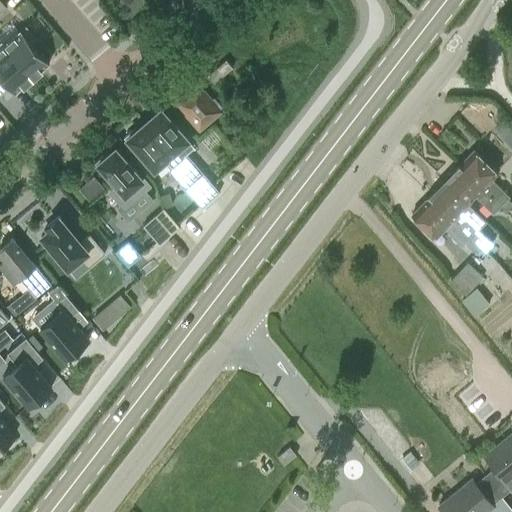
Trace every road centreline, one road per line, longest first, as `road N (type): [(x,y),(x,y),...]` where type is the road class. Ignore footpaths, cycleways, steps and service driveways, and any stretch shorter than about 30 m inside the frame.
road 1 (secondary): [(41,511),(442,0)]
road 2 (unclassified): [(0,501),(367,21),(373,0)]
road 3 (unclassified): [(237,316),(480,0)]
road 4 (unclassified): [(93,511),(237,316)]
road 5 (unclassified): [(237,316),(356,464)]
road 6 (tertiary): [(0,187),(124,79)]
road 7 (tertiary): [(124,79),(216,0)]
